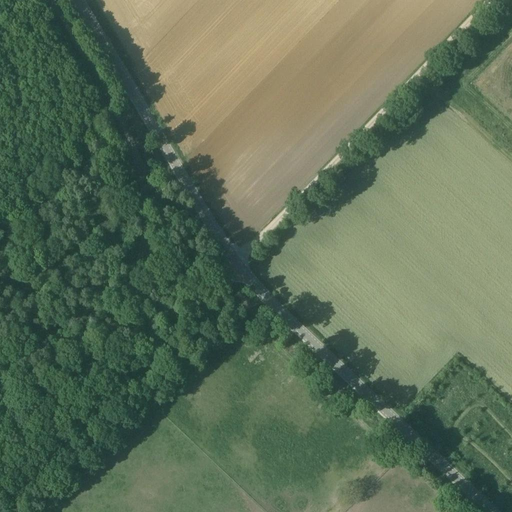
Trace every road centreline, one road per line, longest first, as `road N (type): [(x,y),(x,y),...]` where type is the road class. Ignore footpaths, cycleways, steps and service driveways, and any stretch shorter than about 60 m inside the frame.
road 1 (track): [(51,0),(135,151),(145,204),(143,249),(126,308),(87,375)]
road 2 (track): [(237,266),(491,0)]
road 3 (unclassified): [(490,511),(237,266)]
road 4 (unclassified): [(8,511),(237,266)]
road 5 (unclassified): [(237,266),(79,0)]
